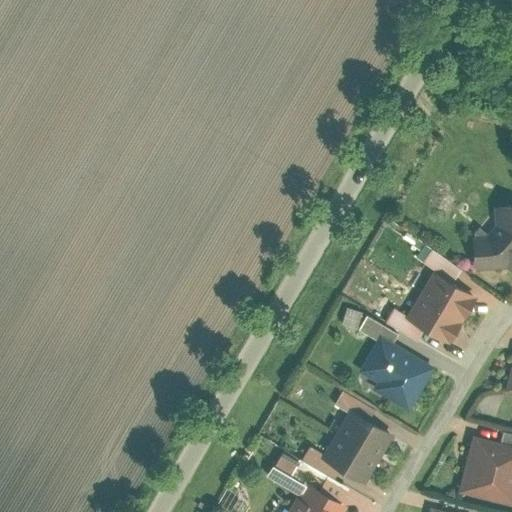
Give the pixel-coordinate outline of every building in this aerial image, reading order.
[(485,231),(473,231),(475,267),(510,265),(511,262),(511,201),(495,202),(496,219),(485,231)] [(435,266),(407,312),(450,338),(478,293),(435,266)] [(347,304),(343,318),(357,323),(362,309),(347,304)] [(360,324),(377,335),(357,367),(375,378),(371,385),(407,407),(411,400),(435,362),(394,338),(399,330),(368,311),(360,324)] [(511,388),(511,350),(503,386),(511,388)] [(395,429),(364,411),(369,402),(342,386),(333,401),(347,409),(322,451),(365,477),(395,429)] [(458,486),(511,498),(511,434),(472,425),(458,486)] [(263,477),(297,491),(301,481),(286,475),(293,460),(274,452),(263,477)] [(337,497),(344,486),(323,473),(316,485),(337,497)] [(285,511),(344,511),(348,506),(304,480),(285,511)] [(429,511),(471,511),(432,501),(429,511)]
